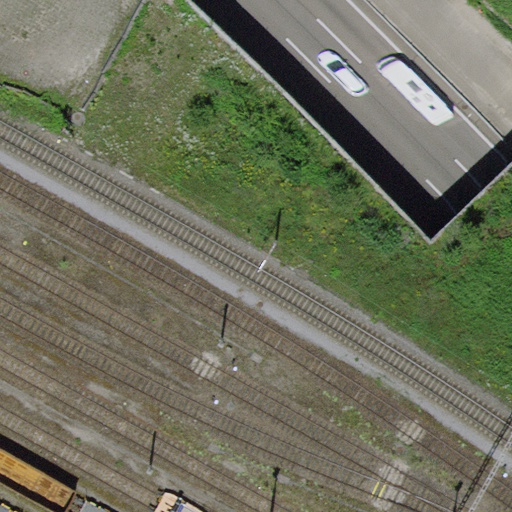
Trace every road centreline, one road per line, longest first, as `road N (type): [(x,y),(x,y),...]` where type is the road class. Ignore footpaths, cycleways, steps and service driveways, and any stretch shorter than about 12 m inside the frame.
road 1 (motorway): [(55,0),(511,456)]
road 2 (motorway): [(511,240),(276,0)]
